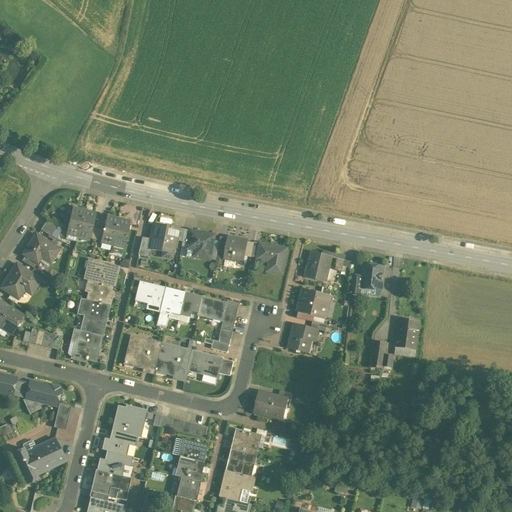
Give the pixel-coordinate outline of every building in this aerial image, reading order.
[(276,211),(302,216),(303,210),(287,207),(277,206),(276,211)] [(84,212),(73,210),(67,234),(78,236),(84,212)] [(96,215),(84,212),(78,236),(90,239),(93,228),(96,215)] [(118,220),(107,218),(104,230),(101,242),(113,244),(118,220)] [(57,226),(47,220),(44,225),(54,232),(57,226)] [(130,223),(118,220),(113,244),(124,247),(130,223)] [(178,228),(154,224),(151,239),(149,249),(150,249),(163,252),(164,249),(174,251),(176,240),(178,228)] [(54,232),(44,225),(41,230),(51,237),(54,232)] [(98,229),(93,228),(90,239),(95,240),(98,229)] [(184,229),(178,228),(176,240),(182,241),(184,229)] [(104,230),(98,229),(95,240),(101,242),(104,230)] [(191,231),(184,229),(182,241),(188,242),(191,231)] [(215,235),(191,231),(188,242),(187,247),(188,247),(186,257),(198,259),(198,258),(210,260),(215,238),(215,235)] [(60,250),(36,235),(24,255),(26,256),(38,264),(43,256),(53,262),(60,250)] [(151,239),(143,237),(138,255),(148,257),(150,249),(149,249),(151,239)] [(228,238),(221,237),(220,239),(218,251),(226,252),(228,238)] [(210,260),(216,261),(218,251),(220,239),(215,238),(210,260)] [(247,241),(228,238),(226,252),(224,258),(225,258),(226,258),(243,261),(243,262),(244,262),(245,256),(247,242),(247,241)] [(254,243),(247,242),(245,256),(251,257),(254,243)] [(260,244),(254,243),(251,257),(257,258),(260,244)] [(288,249),(260,244),(257,258),(257,260),(269,262),(268,272),(283,275),(288,249)] [(333,257),(312,252),(306,277),(327,282),(333,257)] [(38,264),(26,256),(23,261),(34,269),(35,269),(38,264)] [(345,260),(338,258),(335,270),(342,272),(345,260)] [(119,268),(89,261),(84,280),(88,281),(113,287),(115,288),(119,268)] [(31,274),(17,265),(2,289),(10,294),(19,299),(25,288),(33,293),(41,281),(31,274)] [(385,268),(364,265),(362,277),(361,288),(362,288),(361,295),(381,298),(382,290),(385,268)] [(35,269),(34,269),(31,274),(41,281),(45,283),(48,278),(35,269)] [(362,277),(353,276),(350,294),(361,295),(362,288),(361,288),(362,277)] [(113,287),(88,281),(86,291),(89,292),(87,300),(110,306),(112,299),(111,298),(112,292),(111,292),(113,287)] [(165,288),(140,282),(136,299),(148,302),(146,309),(160,312),(165,288)] [(202,297),(165,288),(160,312),(157,325),(166,327),(170,313),(189,317),(191,311),(198,313),(202,297)] [(337,297),(303,289),(297,312),(298,312),(314,316),(325,319),(332,321),(337,297)] [(16,304),(19,299),(10,294),(7,299),(16,304)] [(228,303),(202,297),(198,313),(197,316),(223,322),(224,319),(225,313),(228,303)] [(87,300),(83,299),(79,313),(85,314),(81,331),(103,336),(110,306),(87,300)] [(0,322),(9,307),(0,301),(0,322)] [(239,304),(228,301),(228,303),(225,313),(237,316),(239,304)] [(9,307),(0,322),(0,327),(11,335),(22,317),(17,314),(16,312),(9,307)] [(298,312),(297,318),(313,322),(314,316),(298,312)] [(237,316),(225,313),(224,319),(235,322),(237,316)] [(325,319),(314,316),(313,322),(324,325),(325,319)] [(235,322),(224,319),(223,322),(222,325),(234,327),(235,322)] [(400,319),(396,347),(416,350),(420,322),(400,319)] [(324,325),(313,322),(312,328),(319,329),(326,331),(327,326),(324,325)] [(312,328),(295,324),(289,348),(309,353),(312,341),(314,334),(317,335),(319,329),(312,328)] [(234,327),(222,325),(221,330),(233,333),(234,327)] [(31,331),(29,343),(35,344),(38,331),(32,329),(31,331)] [(103,336),(81,331),(74,329),(72,340),(77,341),(73,357),(73,359),(87,363),(87,360),(96,363),(103,336)] [(21,341),(29,343),(31,331),(24,330),(21,341)] [(233,333),(221,330),(220,336),(231,339),(233,333)] [(38,331),(35,344),(40,346),(44,332),(38,331)] [(50,333),(44,332),(40,346),(46,347),(50,333)] [(50,333),(46,347),(52,348),(55,337),(56,335),(50,333)] [(231,339),(220,336),(218,342),(230,345),(231,339)] [(55,337),(52,348),(58,350),(61,338),(55,337)] [(161,344),(131,337),(126,360),(137,363),(136,367),(148,369),(147,372),(154,374),(155,371),(161,344)] [(77,341),(72,340),(68,355),(73,357),(77,341)] [(230,345),(218,342),(213,341),(211,349),(228,353),(230,345)] [(387,344),(374,342),(370,371),(371,371),(371,368),(383,369),(384,367),(385,356),(386,356),(387,344)] [(191,351),(161,344),(155,371),(178,377),(177,380),(184,381),(187,371),(191,351)] [(416,350),(396,347),(395,355),(415,358),(416,350)] [(222,359),(191,351),(187,371),(218,378),(219,374),(222,359)] [(386,356),(385,356),(384,367),(392,368),(393,357),(386,356)] [(234,362),(222,359),(219,374),(231,376),(234,362)] [(0,392),(12,396),(16,380),(16,379),(0,374),(0,392)] [(12,396),(26,399),(29,384),(16,380),(12,396)] [(30,382),(29,384),(26,399),(57,407),(61,390),(58,389),(57,387),(53,386),(51,387),(30,382)] [(293,394),(280,391),(279,397),(289,399),(288,400),(291,401),(293,394)] [(279,397),(259,392),(254,413),(280,419),(282,407),(287,408),(288,400),(289,399),(279,397)] [(71,406),(59,404),(54,428),(65,430),(71,406)] [(126,409),(118,407),(112,431),(138,437),(140,438),(146,412),(127,407),(126,409)] [(161,416),(156,415),(153,426),(159,428),(161,416)] [(167,417),(161,416),(159,428),(164,429),(167,417)] [(173,419),(167,417),(164,429),(170,430),(173,419)] [(179,420),(173,419),(170,430),(176,432),(179,420)] [(185,422),(179,420),(176,432),(182,433),(185,422)] [(190,423),(185,422),(182,433),(188,435),(190,423)] [(196,424),(190,423),(188,435),(194,436),(196,424)] [(202,426),(196,424),(194,436),(199,437),(202,426)] [(208,427),(202,426),(199,437),(205,439),(208,427)] [(15,439),(9,427),(1,431),(7,443),(15,439)] [(112,431),(109,440),(105,439),(102,450),(109,452),(127,456),(129,445),(135,447),(138,437),(112,431)] [(260,436),(237,431),(232,451),(257,456),(259,448),(257,448),(260,436)] [(55,438),(36,447),(33,441),(31,440),(23,444),(23,446),(24,448),(13,453),(28,485),(39,480),(37,476),(66,461),(55,438)] [(179,449),(182,439),(175,438),(172,455),(180,457),(182,450),(179,449)] [(209,446),(182,439),(179,449),(182,450),(180,457),(205,462),(209,446)] [(257,456),(232,451),(227,471),(250,477),(253,465),(255,465),(257,456)] [(127,456),(109,452),(107,461),(100,459),(97,470),(121,476),(124,466),(131,467),(133,458),(127,456)] [(205,462),(180,457),(176,476),(182,477),(200,482),(205,462)] [(121,476),(97,470),(92,492),(107,495),(109,487),(119,489),(117,498),(125,500),(130,478),(121,476)] [(250,477),(227,471),(221,497),(229,499),(238,501),(242,486),(251,488),(254,477),(250,477)] [(200,482),(182,477),(177,497),(195,501),(200,482)] [(350,485),(339,483),(338,492),(348,495),(350,485)] [(248,504),(251,488),(242,486),(238,501),(248,504)] [(107,495),(92,492),(91,498),(105,501),(107,495)] [(177,497),(175,496),(171,511),(192,511),(195,501),(177,497)] [(105,501),(91,498),(90,498),(86,511),(121,511),(123,506),(105,501)] [(238,501),(229,499),(226,509),(219,507),(217,511),(250,511),(252,505),(248,504),(238,501)] [(413,507),(422,508),(423,500),(413,499),(413,507)]
